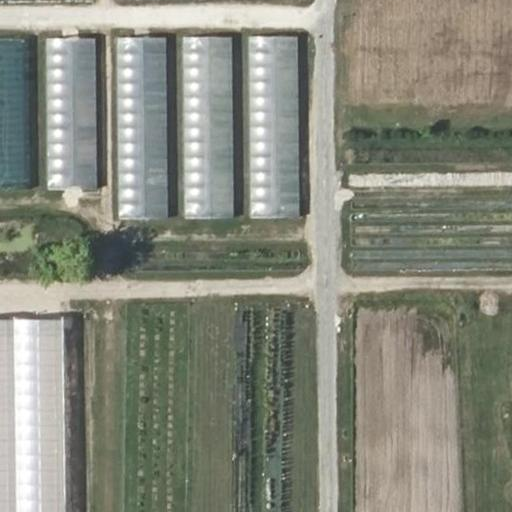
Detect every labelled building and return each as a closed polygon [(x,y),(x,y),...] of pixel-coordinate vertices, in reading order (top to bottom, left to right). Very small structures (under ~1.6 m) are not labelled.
[(250,218),(298,218),(301,36),(253,35),(250,218)] [(98,38),(51,36),(47,188),(95,189),(98,38)] [(116,218),(163,219),(164,36),(117,36),(116,218)] [(233,37),(185,36),(183,219),(230,219),(233,37)] [(0,187),(25,187),(26,107),(0,107),(0,187)] [(2,424),(53,425),(55,318),(4,317),(2,424)]
